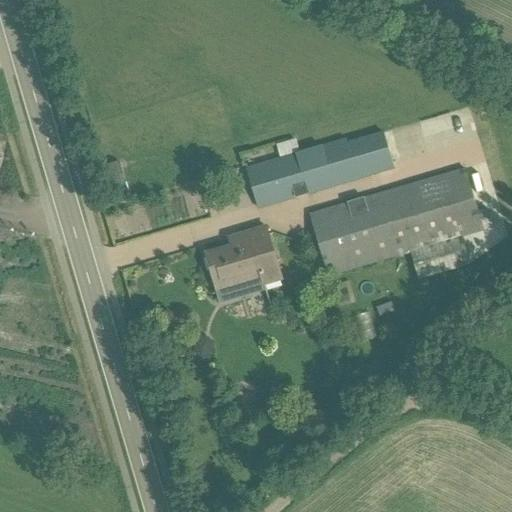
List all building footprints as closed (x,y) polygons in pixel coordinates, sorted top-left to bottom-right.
[(347,139),(246,166),(260,211),(397,171),(386,131),(349,142),(347,139)] [(119,160),(106,164),(112,184),(124,180),(119,160)] [(467,168),(311,215),(329,279),(496,229),(490,208),(480,211),(467,168)] [(233,248),(209,255),(219,291),(263,279),(265,286),(284,281),(268,228),(230,238),(233,248)] [(463,240),(413,255),(420,280),(470,265),(463,240)] [(349,282),(333,287),(339,308),(356,302),(349,282)] [(195,351),(194,359),(197,366),(205,367),(211,363),(212,353),(195,351)]
